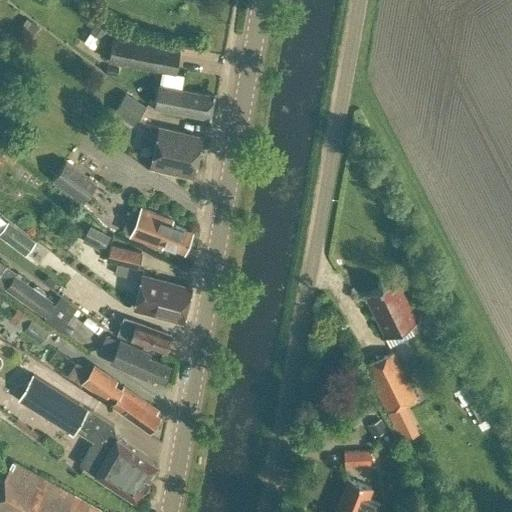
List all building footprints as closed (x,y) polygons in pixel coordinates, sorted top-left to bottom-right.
[(112,37),(108,60),(175,73),(179,50),(112,37)] [(210,118),(214,95),(180,88),(182,75),(160,71),(154,107),(210,118)] [(132,125),(145,106),(126,92),(113,111),(132,125)] [(150,168),(192,177),(202,136),(159,126),(150,168)] [(98,185),(67,161),(53,179),(84,203),(98,185)] [(163,244),(184,252),(192,231),(171,224),(173,220),(141,208),(130,236),(162,248),(163,244)] [(110,235),(89,224),(81,240),(102,250),(110,235)] [(106,260),(137,268),(141,252),(110,245),(106,260)] [(47,318),(58,303),(17,274),(6,289),(47,318)] [(133,308),(183,321),(191,288),(141,274),(133,308)] [(390,288),(388,282),(364,294),(385,337),(417,321),(398,283),(390,288)] [(84,286),(77,303),(108,317),(116,299),(84,286)] [(169,338),(171,334),(150,327),(152,323),(138,318),(136,324),(117,317),(111,333),(164,352),(166,348),(168,347),(171,341),(169,338)] [(24,331),(41,344),(50,331),(33,319),(24,331)] [(126,370),(141,376),(142,373),(162,381),(169,365),(149,356),(151,353),(120,340),(112,359),(128,365),(126,370)] [(387,413),(415,399),(393,353),(364,367),(387,413)] [(155,414),(158,410),(127,389),(125,392),(114,385),(117,381),(106,373),(104,376),(93,369),(83,384),(105,399),(109,393),(117,398),(112,405),(149,431),(159,417),(155,414)] [(114,424),(88,408),(33,374),(17,400),(73,434),(76,430),(93,441),(79,464),(136,502),(158,465),(116,437),(114,424)] [(370,449),(343,450),(344,464),(371,462),(370,449)] [(105,511),(12,460),(1,479),(0,478),(0,511),(105,511)] [(372,511),(377,511),(382,502),(371,498),(374,489),(347,479),(333,511),(370,511),(371,511),(372,511)]
